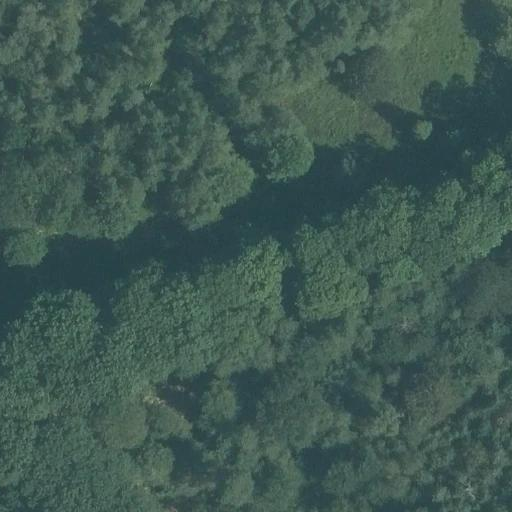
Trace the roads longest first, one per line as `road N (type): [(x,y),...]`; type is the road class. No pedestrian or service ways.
road 1 (track): [(0,384),(326,267),(511,188)]
road 2 (track): [(98,511),(0,386)]
